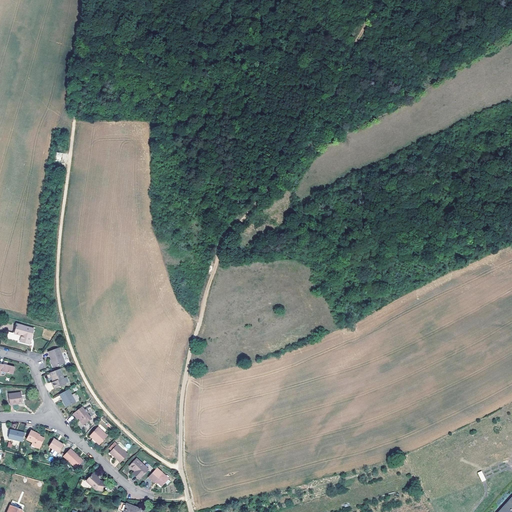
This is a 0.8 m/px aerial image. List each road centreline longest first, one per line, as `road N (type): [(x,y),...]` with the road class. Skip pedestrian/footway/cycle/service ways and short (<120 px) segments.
road 1 (track): [(378,0),(313,141),(221,248),(189,353),(180,467),(152,455),(100,405),(59,314),(65,186),(96,0)]
road 2 (track): [(242,221),(252,0)]
